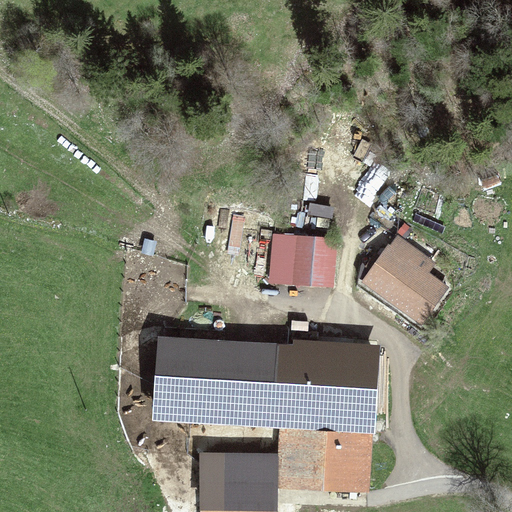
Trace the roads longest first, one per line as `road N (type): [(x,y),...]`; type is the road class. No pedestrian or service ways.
road 1 (unclassified): [(511,510),(417,473),(401,415),(401,368),(386,338),(339,314),(259,301),(163,299)]
road 2 (track): [(163,299),(165,214),(0,69)]
